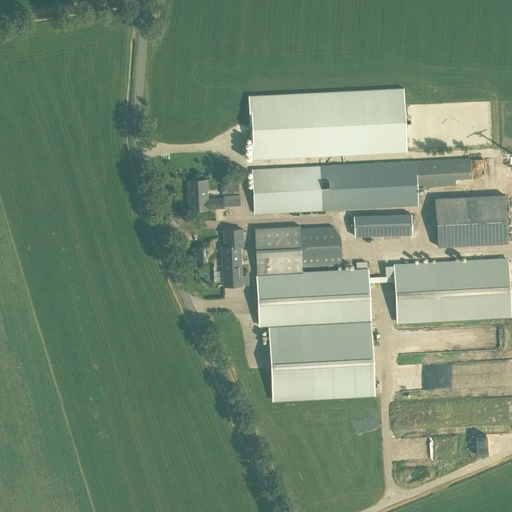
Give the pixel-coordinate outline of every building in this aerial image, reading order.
[(251,160),(407,152),(404,87),(248,95),(251,160)] [(470,159),(252,171),(253,214),(323,211),(415,207),(413,187),(471,185),(470,159)] [(207,209),(207,208),(223,207),(223,205),(239,204),(239,195),(223,196),(223,198),(207,199),(206,180),(187,181),(189,211),(207,209)] [(437,246),(507,242),(504,194),(434,199),(437,246)] [(353,217),(354,236),(412,234),(411,214),(353,217)] [(340,236),(332,226),(292,228),(292,227),(254,228),(259,327),(275,326),(275,323),(369,319),(367,269),(294,273),(294,268),(342,265),(340,236)] [(223,286),(242,285),(240,247),(244,246),(243,228),(222,229),(223,247),(221,247),(223,286)] [(206,252),(196,252),(197,261),(206,260),(206,252)] [(396,321),(511,314),(508,259),(393,266),(396,321)] [(356,262),(356,270),(366,269),(366,261),(356,262)] [(374,393),(370,323),(269,329),(273,399),(374,393)]
